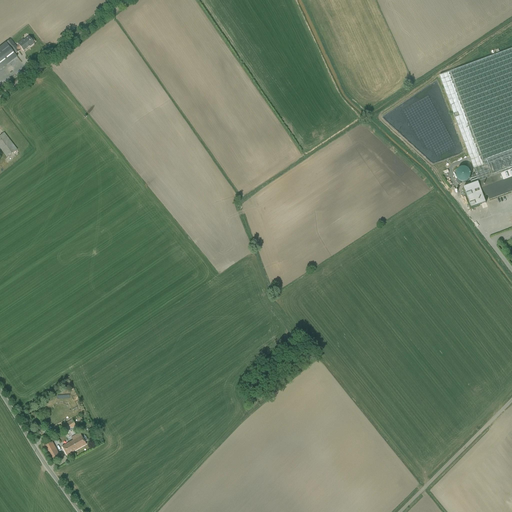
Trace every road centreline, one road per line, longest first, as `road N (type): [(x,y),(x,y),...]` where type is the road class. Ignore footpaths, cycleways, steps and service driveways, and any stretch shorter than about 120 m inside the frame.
road 1 (unclassified): [(126,0),(0,99)]
road 2 (unclassified): [(400,511),(511,400)]
road 3 (unclassified): [(0,391),(79,511)]
